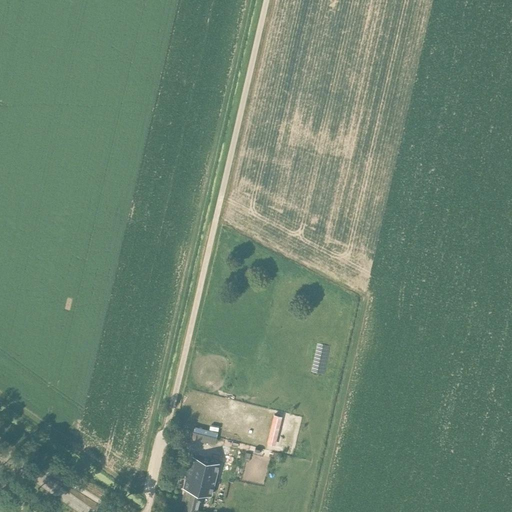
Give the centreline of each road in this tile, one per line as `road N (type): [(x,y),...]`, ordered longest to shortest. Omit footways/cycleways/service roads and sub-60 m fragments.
road 1 (unclassified): [(265,0),(171,406)]
road 2 (track): [(364,298),(315,511)]
